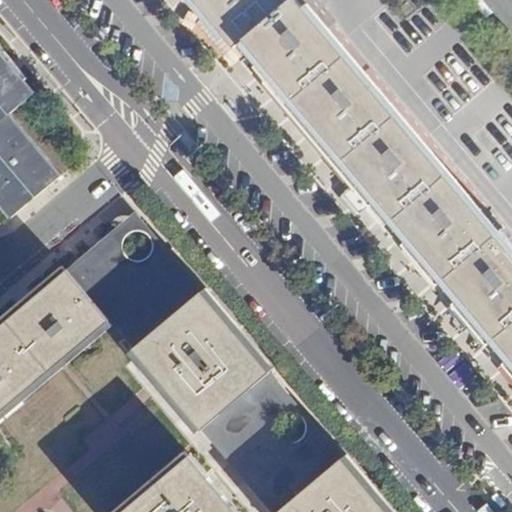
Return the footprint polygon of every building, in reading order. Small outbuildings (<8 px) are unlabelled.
[(300,6),(295,0),(192,0),(233,48),(242,41),(248,49),(300,6)] [(320,29),(300,6),(248,49),(252,53),(262,65),(268,72),(271,76),(375,200),(387,214),(408,239),(443,279),(460,299),(494,338),(509,356),(511,359),(511,256),(350,65),(320,29)] [(0,58),(0,207),(10,219),(59,176),(10,117),(33,98),(0,58)] [(375,200),(271,76),(262,83),(281,104),(367,207),(375,200)] [(443,279),(408,239),(400,246),(405,252),(434,286),(443,279)] [(0,423),(114,328),(71,280),(41,305),(0,338),(0,423)] [(494,338),(460,299),(451,306),(484,346),(494,338)] [(161,383),(206,438),(275,382),(206,300),(138,356),(160,383),(161,383)] [(511,359),(509,356),(499,364),(511,379),(511,359)] [(193,459),(129,511),(239,511),(219,488),(193,459)] [(383,511),(346,467),(283,511),(383,511)]
